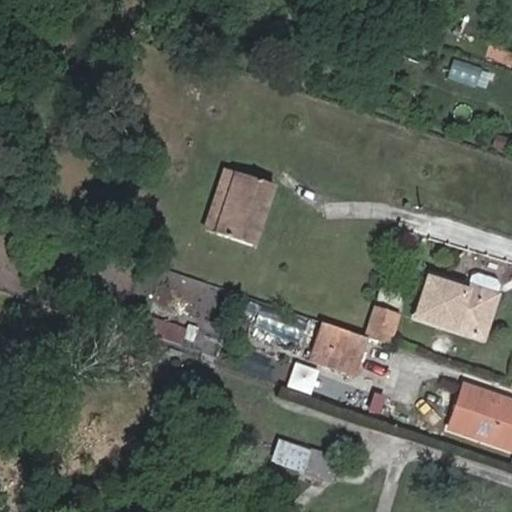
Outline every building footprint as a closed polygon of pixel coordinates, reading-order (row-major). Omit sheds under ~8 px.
[(452,59),(446,80),(477,88),(482,67),(452,59)] [(200,228),(212,232),(232,171),(220,167),(200,228)] [(232,171),(212,232),(250,245),(270,183),(232,171)] [(417,316),(481,339),(501,281),(500,273),(481,266),(469,273),(466,282),(432,270),(417,316)] [(374,303),(362,336),(366,337),(376,341),(387,308),(374,303)] [(252,327),(300,345),(308,323),(260,305),(252,327)] [(184,325),(153,322),(151,342),(182,346),(184,325)] [(362,336),(326,324),(314,360),(314,361),(327,366),(328,364),(333,350),(359,359),(366,337),(362,336)] [(333,350),(328,364),(354,373),(359,359),(333,350)] [(245,373),(285,383),(290,364),(250,354),(245,373)] [(449,432),(511,451),(511,404),(463,389),(449,432)] [(343,463),(310,452),(304,473),(336,483),(343,463)]
